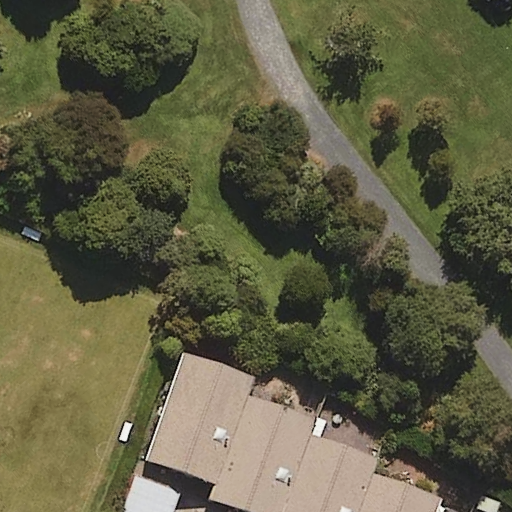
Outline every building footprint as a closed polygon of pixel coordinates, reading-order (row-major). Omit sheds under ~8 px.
[(235,479),(271,373),(188,345),(152,451),(235,479)] [(325,407),(266,388),(231,493),(288,511),(289,511),(319,424),(325,407)] [(389,450),(319,424),(289,511),(365,511),(382,468),(389,450)] [(443,511),(451,494),(382,468),(365,511),(443,511)] [(170,511),(178,491),(134,475),(121,511),(170,511)]
